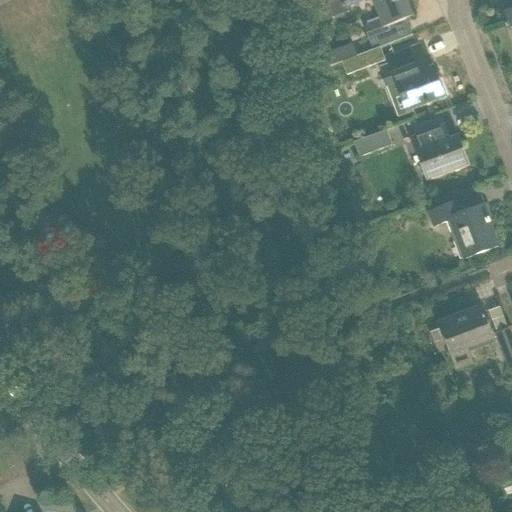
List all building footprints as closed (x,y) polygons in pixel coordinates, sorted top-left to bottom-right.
[(325,0),(327,4),(337,0),(342,0),(346,8),(367,0),(372,0),(380,18),(367,23),(364,29),(373,51),(380,48),(393,43),(387,27),(407,20),(413,17),(406,0),(325,0)] [(511,12),(503,16),(511,39),(511,12)] [(326,69),(357,56),(352,44),(321,56),(326,69)] [(433,70),(428,72),(418,47),(384,60),(387,68),(379,71),(390,101),(396,99),(402,116),(430,105),(429,102),(444,97),(433,70)] [(346,76),(373,65),(368,53),(357,57),(357,56),(326,69),(328,75),(343,69),(346,76)] [(427,132),(412,138),(423,167),(429,181),(427,181),(428,183),(470,167),(470,166),(467,166),(462,153),(463,152),(458,137),(459,137),(458,136),(449,139),(444,126),(446,126),(445,125),(427,132)] [(358,157),(391,145),(386,131),(353,143),(358,157)] [(485,207),(469,213),(464,201),(428,214),(433,229),(447,224),(460,261),(497,247),(489,224),(491,223),(485,207)] [(494,342),(489,327),(482,308),(439,324),(458,373),(475,367),(469,351),(494,342)] [(509,372),(511,371),(511,336),(509,329),(495,334),(509,372)]
